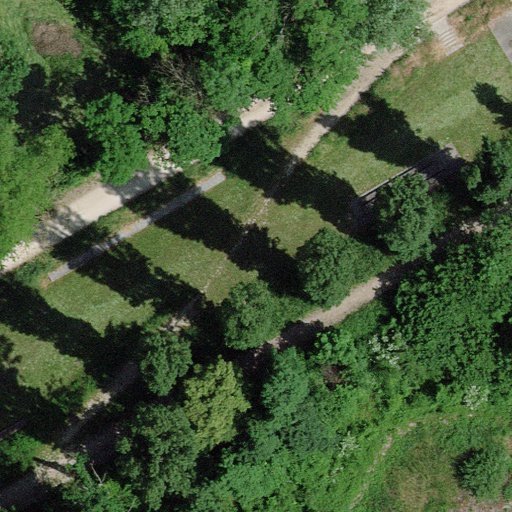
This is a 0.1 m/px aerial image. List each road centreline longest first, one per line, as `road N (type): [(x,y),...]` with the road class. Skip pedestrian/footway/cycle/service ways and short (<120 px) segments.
road 1 (track): [(418,18),(297,151),(193,312),(33,462),(21,494)]
road 2 (track): [(449,0),(0,264)]
